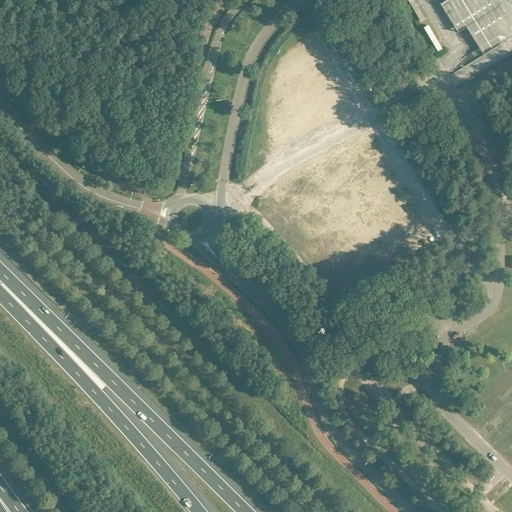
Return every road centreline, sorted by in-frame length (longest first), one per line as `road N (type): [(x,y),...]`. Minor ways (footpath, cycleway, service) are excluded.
road 1 (unclassified): [(202,232),(276,312),(332,430),(413,511)]
road 2 (motorway): [(239,511),(0,266)]
road 3 (motorway): [(196,511),(0,289)]
road 4 (unclassified): [(206,208),(221,200),(249,61),(270,27),(304,0)]
road 5 (unknown): [(396,0),(442,73),(509,211)]
road 6 (unclassified): [(244,0),(225,24),(206,77),(184,199)]
road 7 (unclassified): [(171,215),(94,195),(0,104)]
